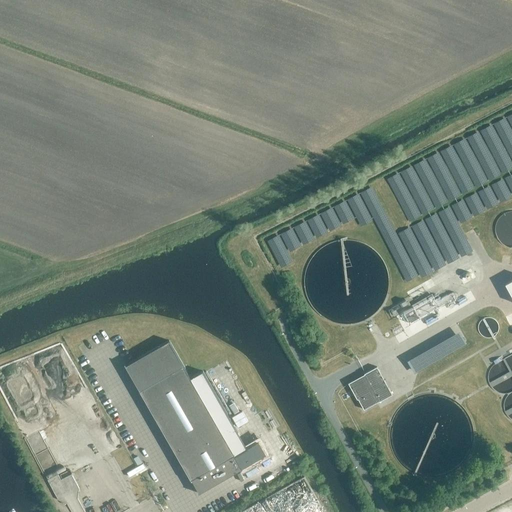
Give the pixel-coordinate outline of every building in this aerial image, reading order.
[(409,323),(419,318),(413,307),(403,313),(409,323)] [(328,356),(365,338),(370,348),(379,343),(370,324),(358,330),(356,326),(348,330),(349,331),(322,344),(328,356)] [(191,378),(169,340),(125,366),(198,493),(242,468),(235,455),(247,448),(203,371),(191,378)] [(433,356),(442,353),(439,346),(430,349),(433,356)] [(379,402),(392,395),(389,388),(388,388),(377,368),(377,367),(364,374),(364,375),(365,376),(349,384),(350,385),(364,410),(365,409),(365,408),(379,400),(379,402)] [(132,459),(136,466),(141,463),(137,456),(132,459)] [(127,479),(144,469),(143,465),(125,476),(127,479)] [(61,468),(53,471),(71,511),(92,511),(74,470),(64,474),(61,468)]
